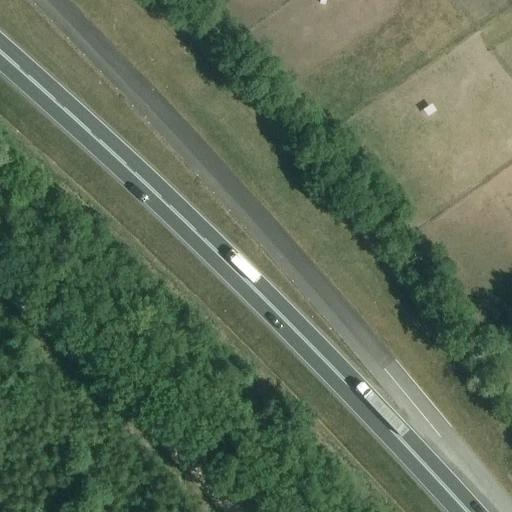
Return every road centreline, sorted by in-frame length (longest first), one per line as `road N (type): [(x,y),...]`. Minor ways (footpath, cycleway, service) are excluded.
road 1 (trunk): [(464,511),(282,317),(0,57)]
road 2 (track): [(227,511),(0,285)]
